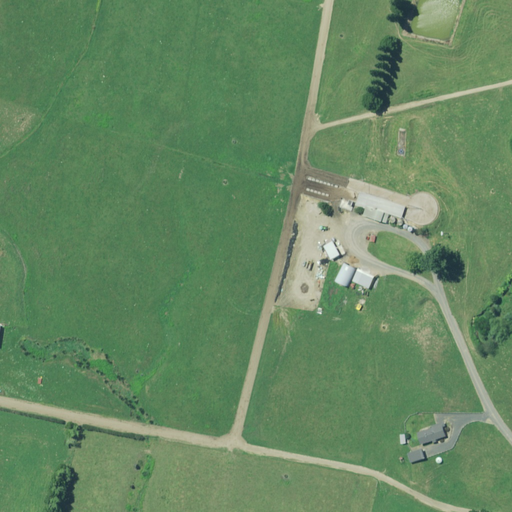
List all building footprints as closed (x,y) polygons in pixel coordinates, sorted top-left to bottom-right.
[(408,207),(363,192),(359,206),(368,209),(366,216),(389,223),(392,214),(405,218),(408,207)] [(384,236),(373,234),(372,241),(383,243),(384,236)] [(358,268),(347,263),(338,281),(349,286),(358,268)] [(378,276),(362,269),(356,281),(372,289),(378,276)] [(448,423),(446,423),(434,427),(435,428),(420,432),(424,445),(435,442),(436,443),(441,442),(440,440),(450,438),(448,431),(450,430),(448,423)] [(428,459),(425,450),(411,454),(414,463),(428,459)]
